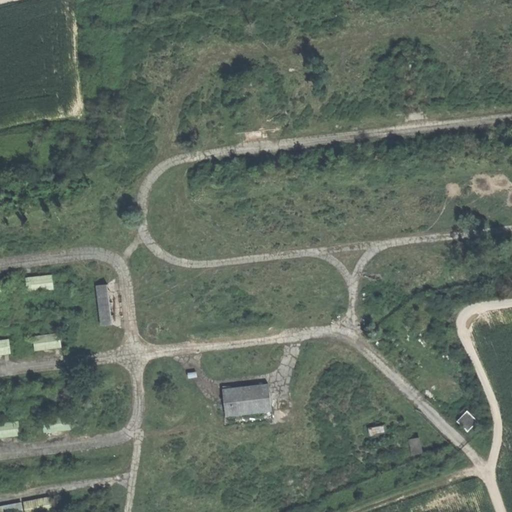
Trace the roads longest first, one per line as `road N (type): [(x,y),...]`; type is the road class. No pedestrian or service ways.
road 1 (track): [(486,465),(352,336),(0,369)]
road 2 (track): [(511,119),(188,156),(162,166),(141,202)]
road 3 (track): [(144,231),(161,255),(212,264),(511,228)]
road 4 (track): [(137,431),(121,262),(95,252),(0,263)]
road 5 (track): [(511,301),(470,311),(461,328),(497,416),(486,465)]
road 6 (track): [(137,431),(0,453)]
road 7 (track): [(0,499),(132,477)]
road 8 (track): [(364,511),(486,465)]
